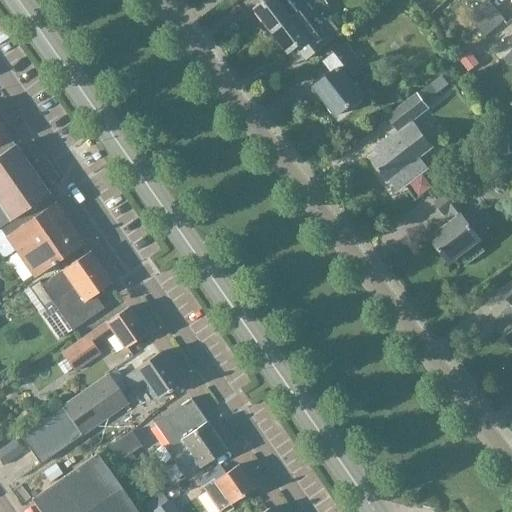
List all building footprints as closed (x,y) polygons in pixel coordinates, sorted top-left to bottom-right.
[(257,0),(261,4),(254,8),(272,31),(311,0),(257,0)] [(319,0),(311,0),(272,31),(287,51),(294,46),(306,61),(334,40),(333,39),(341,34),(330,19),(321,26),(317,29),(308,19),(313,15),(311,12),(323,4),(319,0)] [(468,18),(476,28),(496,10),(488,0),(468,18)] [(496,10),(476,28),(484,38),(505,20),(496,10)] [(348,81),(363,69),(344,46),(324,62),(332,72),(314,86),(337,115),(361,97),(348,81)] [(459,47),(453,52),(459,58),(464,53),(459,47)] [(469,52),(458,60),(467,72),(478,64),(469,52)] [(440,76),(429,85),(436,93),(447,84),(440,76)] [(390,179),(398,190),(427,168),(418,157),(431,147),(410,121),(427,108),(417,95),(388,117),(398,131),(376,148),(380,153),(370,161),(387,182),(390,179)] [(0,160),(15,150),(12,145),(4,134),(0,128),(0,160)] [(0,229),(47,197),(45,195),(46,194),(15,150),(0,160),(0,229)] [(458,205),(467,196),(459,185),(433,204),(442,215),(446,213),(453,222),(430,239),(448,263),(478,240),(469,227),(472,224),(464,214),(458,205)] [(47,197),(0,229),(0,254),(3,260),(13,253),(32,280),(83,246),(80,243),(52,203),(51,203),(47,197)] [(37,279),(26,287),(41,308),(50,301),(70,330),(93,314),(84,301),(109,284),(88,252),(41,285),(37,279)] [(511,288),(504,295),(511,306),(501,314),(506,320),(497,327),(511,347),(511,288)] [(122,349),(144,334),(126,308),(60,354),(64,359),(57,364),(63,374),(71,369),(73,372),(99,354),(94,347),(112,334),(122,349)] [(157,353),(121,378),(127,386),(141,377),(156,399),(178,383),(157,353)] [(107,375),(20,436),(39,464),(127,402),(120,392),(107,375)] [(198,468),(225,450),(189,399),(152,424),(162,439),(166,444),(163,447),(184,478),(198,468)] [(103,451),(112,465),(140,446),(131,432),(103,451)] [(0,449),(0,462),(2,466),(23,452),(14,439),(0,449)] [(30,501),(38,511),(135,511),(96,455),(30,501)] [(42,472),(49,483),(61,475),(53,464),(42,472)] [(229,505),(252,489),(236,466),(224,475),(218,467),(207,474),(198,480),(219,511),(229,505)] [(177,511),(169,499),(149,511),(148,511),(177,511)]
